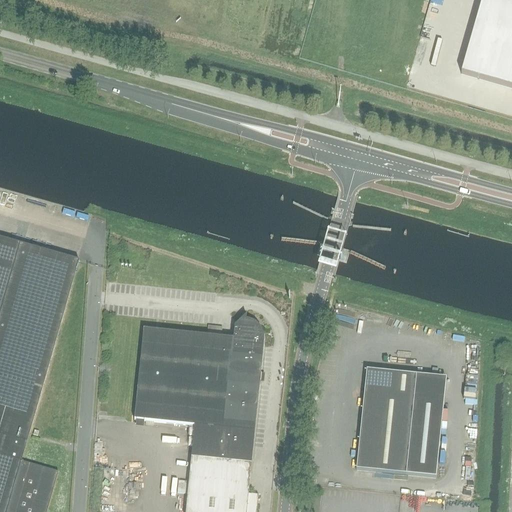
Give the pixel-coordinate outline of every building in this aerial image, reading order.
[(511,6),(490,0),(482,0),(461,75),(511,89),(511,6)] [(282,1),(281,7),(294,11),(296,5),(282,1)] [(267,3),(265,9),(279,13),(281,7),(267,3)] [(281,7),(279,13),(293,16),(294,11),(281,7)] [(265,9),(264,15),(277,18),(279,13),(265,9)] [(279,13),(277,18),(291,22),(293,16),(279,13)] [(264,15),(262,20),(276,24),(277,18),(264,15)] [(277,18),(276,24),(289,28),(291,22),(277,18)] [(262,20),(261,26),(274,30),(276,24),(262,20)] [(276,24),(274,30),(288,34),(289,28),(276,24)] [(261,26),(259,32),(272,36),(274,30),(261,26)] [(274,30),(272,36),(286,40),(288,34),(274,30)] [(259,32),(257,38),(271,42),(272,36),(259,32)] [(272,36),(271,42),(284,46),(286,40),(272,36)] [(78,262),(19,245),(0,240),(0,511),(47,511),(59,473),(21,463),(78,262)] [(143,330),(138,379),(134,421),(194,427),(185,511),(256,511),(258,496),(248,495),(264,343),(264,339),(263,334),(260,330),(257,326),(253,323),(249,322),(246,321),(246,316),(234,327),(233,340),(221,338),(222,328),(208,327),(207,337),(143,330)] [(444,399),(414,396),(416,376),(366,371),(356,471),(406,476),(436,479),(444,399)]
